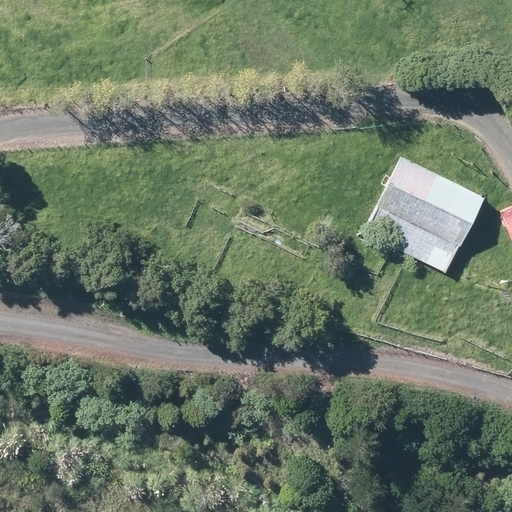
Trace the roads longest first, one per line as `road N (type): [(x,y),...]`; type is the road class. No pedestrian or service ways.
road 1 (unclassified): [(0,134),(437,110),(459,120),(477,143),(511,210)]
road 2 (unclassified): [(511,411),(462,388),(127,353),(0,331)]
